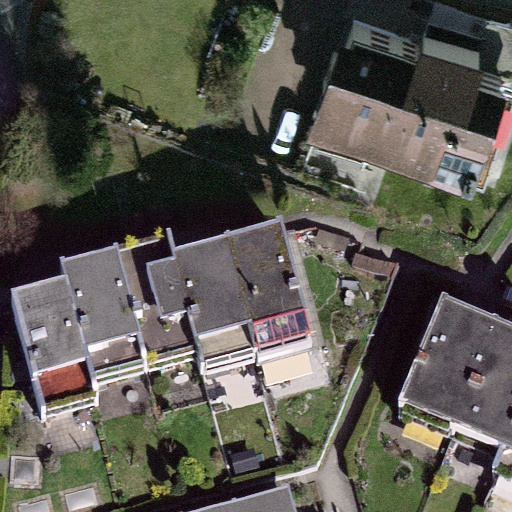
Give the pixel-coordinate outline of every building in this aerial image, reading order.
[(511,157),(511,44),(366,0),(356,0),(319,122),(505,179),(511,157)] [(301,213),(247,228),(280,350),(334,335),(301,213)] [(188,224),(134,238),(167,361),(221,346),(193,242),(188,224)] [(280,350),(247,228),(193,242),(221,346),(226,365),(280,350)] [(167,361),(134,238),(80,253),(85,271),(113,375),(167,361)] [(85,271),(31,286),(64,408),(118,394),(113,375),(85,271)] [(511,318),(511,315),(461,296),(415,413),(467,433),(511,318)] [(511,318),(467,433),(511,451),(511,318)] [(310,511),(302,482),(248,497),(252,511),(310,511)] [(252,511),(248,497),(194,511),(252,511)]
